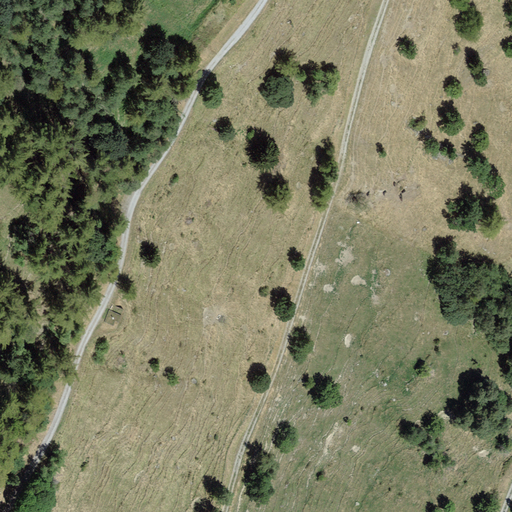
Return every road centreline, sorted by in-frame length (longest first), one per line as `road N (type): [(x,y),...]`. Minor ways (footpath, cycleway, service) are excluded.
road 1 (track): [(265,0),(208,72),(138,194),(120,267),(56,417),(4,511)]
road 2 (track): [(225,511),(342,180),(389,0)]
